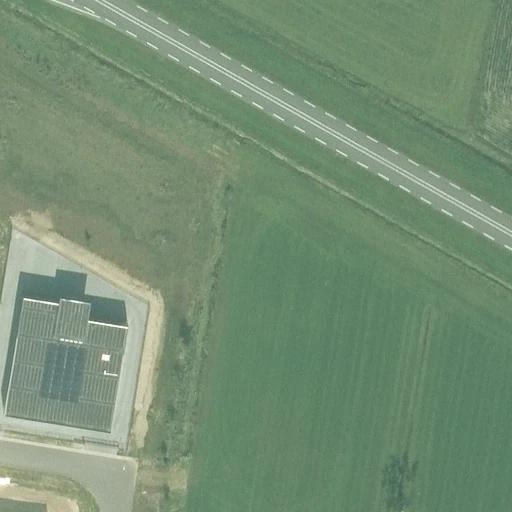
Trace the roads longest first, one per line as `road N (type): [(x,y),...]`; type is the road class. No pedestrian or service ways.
road 1 (primary): [(511,233),(98,0)]
road 2 (unclassified): [(0,450),(125,470),(118,511)]
